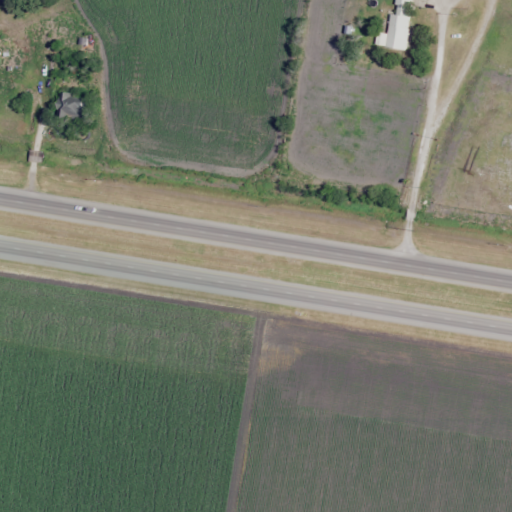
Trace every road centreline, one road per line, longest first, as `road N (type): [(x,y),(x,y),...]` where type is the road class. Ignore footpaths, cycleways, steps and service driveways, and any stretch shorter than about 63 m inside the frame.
road 1 (trunk): [(0,244),(511,328)]
road 2 (trunk): [(511,281),(0,197)]
